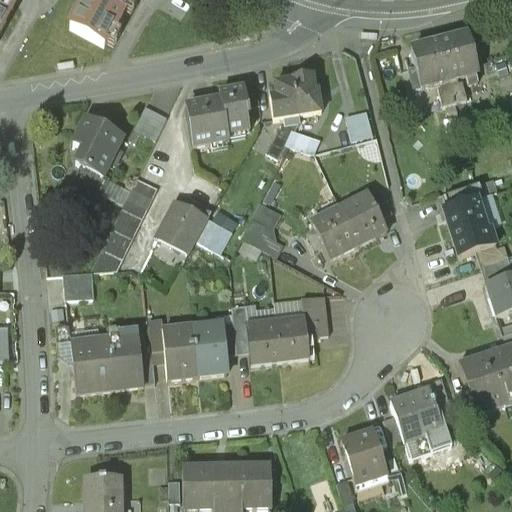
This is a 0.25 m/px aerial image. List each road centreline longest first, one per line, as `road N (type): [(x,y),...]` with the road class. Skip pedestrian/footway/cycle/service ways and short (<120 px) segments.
road 1 (residential): [(37,447),(322,404),(376,353),(402,306)]
road 2 (residential): [(15,100),(37,447)]
road 3 (residential): [(104,85),(284,41),(322,0)]
